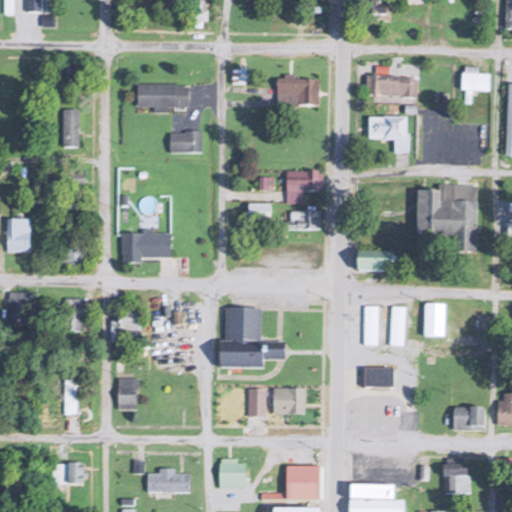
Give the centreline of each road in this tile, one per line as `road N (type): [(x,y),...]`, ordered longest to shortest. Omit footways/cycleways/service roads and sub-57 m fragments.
road 1 (secondary): [(332,511),(344,0)]
road 2 (residential): [(511,53),(0,42)]
road 3 (residential): [(500,0),(489,511)]
road 4 (residential): [(106,511),(105,0)]
road 5 (residential): [(511,444),(207,441)]
road 6 (residential): [(226,0),(222,284)]
road 7 (residential): [(207,441),(0,437)]
road 8 (residential): [(204,285),(0,273)]
road 9 (residential): [(511,292),(337,287)]
road 10 (residential): [(342,169),(511,170)]
road 11 (residential): [(204,285),(207,441)]
